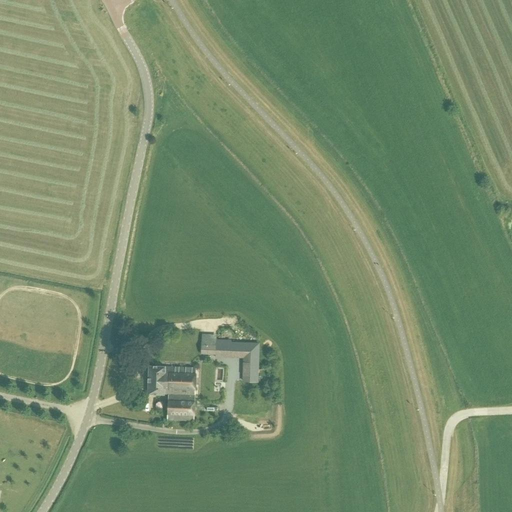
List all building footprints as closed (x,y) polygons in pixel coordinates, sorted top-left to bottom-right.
[(201,357),(215,357),(216,342),(202,342),(201,357)] [(244,343),(216,342),(215,357),(244,358),(244,343)] [(168,355),(168,366),(179,366),(179,355),(168,355)] [(194,355),(183,356),(183,366),(194,365),(194,355)] [(148,394),(168,394),(167,420),(194,421),(195,368),(149,366),(148,394)] [(22,493),(16,497),(21,504),(26,500),(22,493)]
